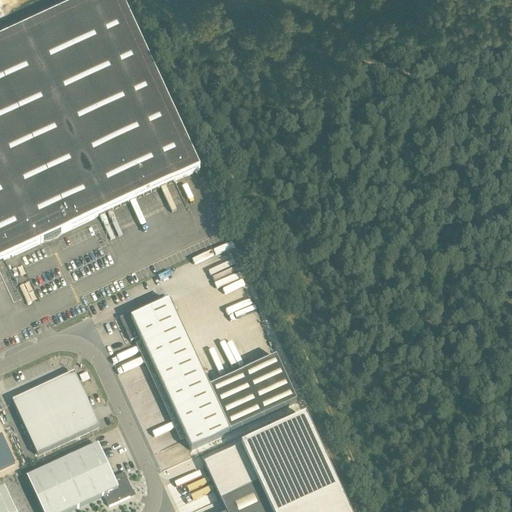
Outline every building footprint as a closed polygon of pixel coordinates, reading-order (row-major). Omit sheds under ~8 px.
[(0,262),(200,170),(122,0),(89,0),(0,41),(0,262)] [(276,359),(210,390),(170,302),(141,316),(139,311),(120,319),(131,343),(139,339),(191,452),(231,434),(297,404),(276,359)] [(78,382),(76,383),(75,382),(75,381),(69,379),(69,380),(68,379),(67,378),(13,403),(38,457),(100,428),(78,382)] [(133,492),(124,474),(113,479),(98,446),(28,480),(42,511),(70,511),(104,497),(109,508),(130,498),(133,492)] [(270,511),(258,485),(221,502),(225,511),(270,511)] [(0,511),(15,511),(4,488),(0,489),(0,511)]
